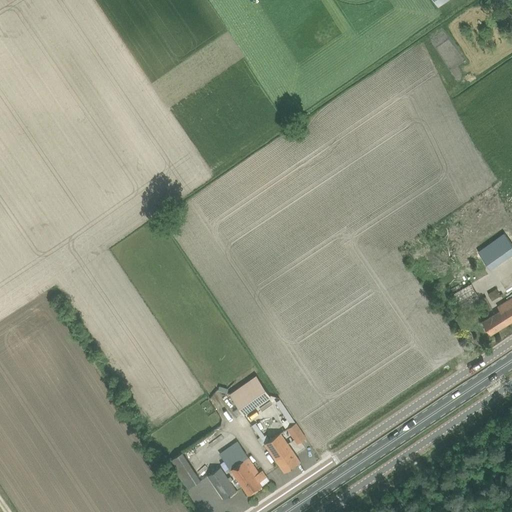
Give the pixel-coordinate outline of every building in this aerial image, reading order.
[(478,251),(490,268),(511,253),(511,244),(504,233),(478,251)] [(452,287),(462,305),(479,296),(471,282),(461,288),(459,283),(452,287)] [(496,288),(488,293),(492,300),(501,295),(496,288)] [(483,321),(491,334),(511,320),(511,297),(498,306),(501,310),(483,321)] [(271,395),(256,374),(230,393),(244,414),(271,395)] [(238,408),(233,411),(237,416),(242,412),(238,408)] [(288,428),(298,443),(306,437),(296,422),(288,428)] [(279,463),(285,471),(301,461),(295,453),(281,433),(265,444),(279,463)] [(221,453),(249,494),(262,485),(260,481),(267,476),(262,470),(259,472),(238,441),(221,453)] [(169,460),(188,488),(201,480),(182,452),(169,460)] [(219,491),(225,499),(237,490),(231,482),(221,467),(208,475),(219,491)]
